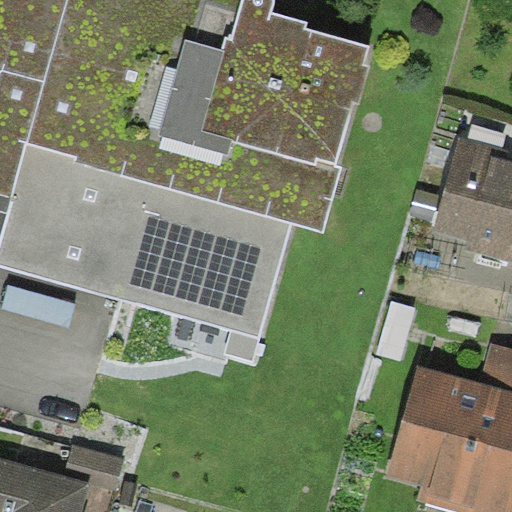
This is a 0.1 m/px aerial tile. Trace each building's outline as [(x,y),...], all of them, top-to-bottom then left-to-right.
[(0,0),(0,211),(12,215),(0,255),(0,262),(257,335),(289,224),(323,233),(341,172),(336,171),(353,108),(360,110),(370,71),(364,69),(369,51),(311,35),(313,30),(273,20),(276,8),(276,4),(274,0),(0,0)] [(511,152),(459,140),(433,243),(511,262),(511,152)] [(511,511),(511,352),(492,347),(481,387),(420,370),(391,477),(426,486),(422,500),(464,511),(511,511)] [(73,447),(64,477),(117,492),(126,462),(73,447)] [(82,511),(89,490),(0,464),(0,511),(82,511)]
